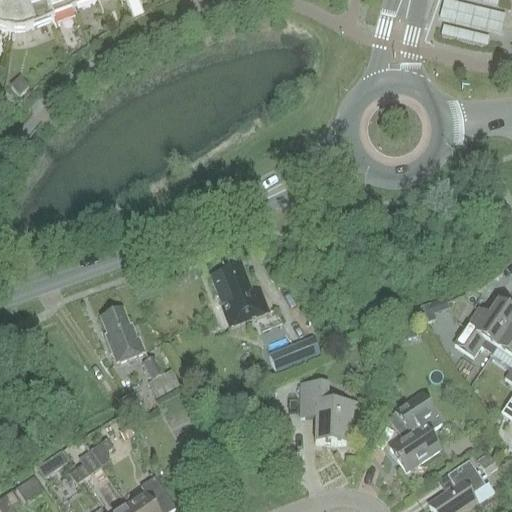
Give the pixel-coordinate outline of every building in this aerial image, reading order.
[(9,33),(13,0),(0,0),(0,31),(1,32),(5,33),(9,33)] [(53,22),(52,18),(44,0),(13,0),(9,33),(14,34),(17,34),(21,33),(25,33),(32,31),(53,22)] [(44,0),(52,18),(73,9),(69,0),(44,0)] [(69,0),(73,9),(96,1),(95,0),(69,0)] [(229,329),(268,315),(260,293),(251,296),(240,268),(210,280),(229,329)] [(497,352),(511,329),(511,316),(497,306),(489,318),(479,312),(454,348),(473,361),(480,351),(492,359),(497,352)] [(107,338),(105,339),(116,368),(144,357),(138,341),(136,342),(131,329),(129,330),(122,313),(101,322),(107,338)] [(393,324),(398,345),(417,341),(413,320),(393,324)] [(511,329),(497,352),(511,362),(511,371),(505,382),(511,387),(511,329)] [(268,359),(276,377),(320,359),(313,341),(268,359)] [(171,373),(164,377),(155,359),(142,365),(152,383),(148,386),(158,400),(180,388),(171,373)] [(356,439),(358,406),(327,405),(328,387),(301,386),(300,421),(316,422),(315,447),(346,448),(346,438),(356,439)] [(144,416),(132,395),(117,403),(129,425),(144,416)] [(421,398),(404,410),(389,420),(404,442),(390,452),(406,476),(439,453),(428,436),(441,428),(421,398)] [(511,400),(500,418),(511,425),(511,400)] [(134,435),(128,427),(117,433),(123,442),(134,435)] [(113,450),(107,442),(91,453),(101,468),(108,463),(104,457),(113,450)] [(76,472),(83,483),(101,471),(90,455),(79,463),(82,468),(76,472)] [(497,471),(487,456),(477,463),(486,478),(497,471)] [(37,470),(43,480),(55,472),(49,463),(37,470)] [(485,489),(468,465),(447,479),(455,491),(428,509),(429,511),(468,511),(476,507),(471,499),(485,489)] [(76,488),(83,483),(76,472),(69,477),(76,488)] [(127,509),(128,511),(175,511),(176,511),(155,480),(140,490),(145,497),(127,509)] [(5,499),(12,510),(19,505),(12,495),(5,499)] [(13,511),(12,510),(5,499),(0,502),(0,511),(13,511)]
